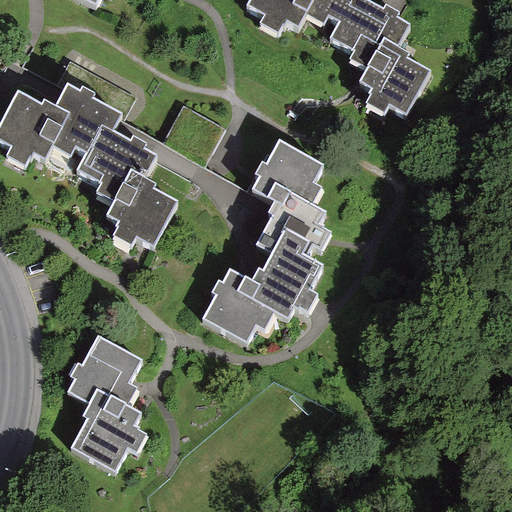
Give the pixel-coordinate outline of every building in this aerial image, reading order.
[(78,0),(96,10),(100,0),(78,0)] [(389,104),(407,113),(431,68),(401,52),(414,27),(401,20),(403,15),(391,8),(387,14),(368,4),(370,0),(252,0),(248,9),(265,19),(260,29),(277,38),(285,23),(299,30),(306,18),(324,27),(328,19),(340,25),(330,43),(355,56),(350,65),(363,72),(357,81),(370,88),(362,104),(383,115),(389,104)] [(137,240),(153,249),(177,204),(154,191),(157,186),(146,180),(158,159),(144,151),(147,146),(134,139),(131,145),(114,135),(124,117),(93,100),(96,94),(85,88),(81,93),(68,86),(57,106),(46,100),(42,106),(18,93),(0,126),(0,143),(10,149),(6,157),(24,167),(31,155),(45,163),(53,148),(72,158),(77,148),(88,154),(78,172),(102,184),(97,193),(114,202),(107,216),(121,224),(113,239),(132,249),(137,240)] [(202,323),(248,346),(258,328),(264,332),(275,312),(287,318),(295,305),(309,312),(318,294),(310,290),(324,263),(303,252),(308,243),(323,251),(334,229),(321,222),(327,211),(314,204),(324,185),(316,181),(325,163),(280,139),(267,164),(261,160),(254,174),(259,177),(252,189),(275,201),(268,214),(272,216),(256,245),(273,254),(264,271),(258,269),(252,281),(229,270),(222,284),(217,281),(210,294),(216,297),(202,323)] [(69,398),(90,409),(97,396),(127,412),(137,394),(129,389),(141,365),(99,343),(84,371),(79,369),(73,380),(78,383),(69,398)] [(71,453),(115,476),(129,451),(138,456),(147,439),(134,432),(141,419),(127,412),(97,396),(90,409),(84,420),(88,422),(71,453)]
